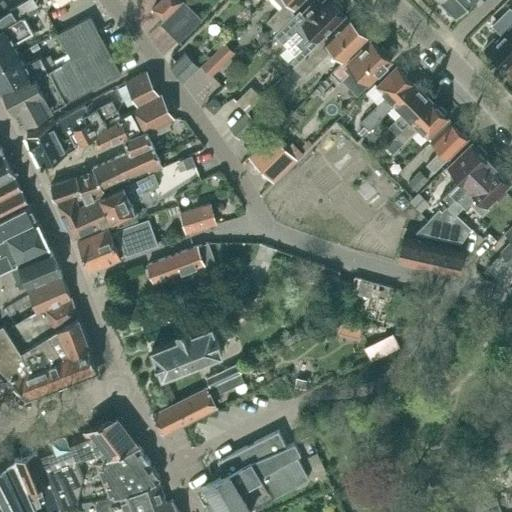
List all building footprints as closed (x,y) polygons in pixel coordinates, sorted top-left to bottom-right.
[(0,28),(38,5),(34,0),(32,0),(12,12),(10,9),(0,15),(0,28)] [(164,18),(182,0),(160,0),(153,8),(164,18)] [(277,31),(294,14),(291,11),(302,0),(287,0),(267,20),(277,31)] [(342,8),(334,0),(333,0),(332,2),(329,0),(327,0),(320,7),(314,1),(302,13),(299,9),(279,30),(301,51),(294,59),(297,62),(344,16),(339,10),(342,8)] [(441,0),(447,5),(446,6),(446,7),(446,8),(446,9),(447,10),(447,11),(448,12),(448,13),(449,13),(450,14),(452,14),(453,14),(455,14),(456,15),(471,0),(474,0),(479,4),(483,0),(441,0)] [(183,1),(160,24),(178,43),(201,20),(183,1)] [(511,8),(494,24),(504,34),(497,41),(495,39),(484,49),(492,57),(494,55),(505,66),(511,59),(511,8)] [(0,29),(0,64),(20,53),(14,42),(32,31),(23,15),(0,29)] [(29,74),(2,88),(22,126),(121,73),(90,15),(57,33),(67,52),(70,58),(31,78),(29,74)] [(293,65),(283,74),(291,83),(296,77),(298,79),(302,76),(303,77),(332,49),(344,60),(367,38),(365,36),(366,30),(360,24),(355,26),(348,19),(327,39),(325,36),(295,66),(293,65)] [(342,64),(331,74),(339,82),(343,78),(354,90),(361,90),(390,61),(371,42),(348,64),(353,69),(349,72),(342,64)] [(224,44),(202,64),(211,73),(232,53),(224,44)] [(185,51),(171,66),(183,83),(200,66),(185,51)] [(20,53),(0,64),(0,84),(2,88),(29,74),(31,78),(70,58),(67,52),(53,60),(49,54),(42,59),(40,55),(25,63),(20,53)] [(394,105),(393,104),(413,84),(406,77),(407,72),(402,66),(397,67),(377,86),(386,96),(361,121),(369,129),(394,105)] [(138,105),(160,95),(147,70),(126,81),(138,105)] [(388,143),(430,101),(423,94),(424,89),(419,84),(414,84),(393,104),(394,105),(403,114),(389,127),(388,127),(380,134),(388,143)] [(250,87),(236,101),(246,111),(260,98),(250,87)] [(132,110),(134,114),(142,132),(125,139),(130,150),(119,155),(128,177),(146,168),(146,167),(160,160),(147,130),(174,116),(162,95),(131,109),(132,110)] [(96,135),(95,133),(94,132),(107,126),(103,117),(117,110),(112,99),(87,112),(83,114),(87,121),(77,126),(81,132),(76,135),(78,139),(81,144),(96,135)] [(430,101),(388,143),(386,145),(393,153),(418,128),(428,138),(447,118),(445,116),(446,112),(442,107),(437,108),(430,101)] [(57,119),(27,135),(42,165),(77,146),(74,141),(78,139),(76,135),(81,132),(77,126),(87,121),(83,114),(87,112),(83,105),(57,118),(57,119)] [(131,116),(134,114),(132,110),(109,122),(111,126),(95,133),(96,135),(100,146),(138,130),(131,116)] [(247,111),(230,128),(239,138),(257,121),(247,111)] [(441,151),(426,165),(433,173),(467,139),(461,132),(461,128),(456,122),(452,123),(450,121),(430,140),(441,151)] [(271,136),(251,155),(274,179),(295,159),(271,136)] [(447,207),(491,164),(484,157),(487,154),(479,146),(476,149),(472,145),(448,168),(459,180),(439,199),(447,207)] [(0,218),(30,203),(4,153),(0,155),(0,218)] [(191,154),(183,158),(187,167),(195,164),(191,154)] [(128,177),(119,155),(93,167),(105,193),(149,173),(147,169),(128,177)] [(491,164),(447,207),(443,211),(440,209),(415,233),(460,243),(474,229),(459,214),(466,207),(468,209),(471,205),(483,217),(491,209),(490,208),(498,201),(499,203),(510,193),(508,191),(511,186),(511,179),(494,161),(491,164)] [(420,169),(408,181),(417,190),(429,178),(420,169)] [(105,193),(100,195),(112,219),(134,208),(125,190),(133,186),(136,194),(158,185),(152,171),(105,193)] [(74,194),(75,198),(84,196),(86,201),(105,192),(95,172),(51,185),(57,200),(73,193),(74,194)] [(415,198),(411,202),(419,210),(428,202),(419,193),(415,198)] [(79,205),(75,198),(74,194),(57,200),(74,236),(107,221),(109,226),(109,227),(112,226),(138,217),(134,208),(112,219),(100,195),(79,205)] [(217,200),(211,202),(214,212),(225,208),(223,203),(217,200)] [(211,202),(180,211),(186,230),(217,221),(214,212),(211,202)] [(0,272),(18,264),(51,247),(30,203),(0,218),(0,272)] [(111,231),(109,227),(109,226),(78,239),(89,268),(121,256),(120,254),(126,252),(127,254),(158,241),(147,215),(116,227),(117,229),(111,231)] [(511,242),(501,253),(511,263),(511,262),(511,227),(506,234),(511,240),(511,242)] [(404,237),(399,259),(459,272),(464,251),(404,237)] [(198,245),(147,264),(154,282),(175,274),(179,282),(193,275),(190,268),(204,263),(206,268),(215,263),(208,242),(198,245)] [(18,264),(0,272),(0,305),(28,289),(28,286),(61,272),(52,249),(18,264)] [(63,275),(28,289),(0,305),(0,315),(2,318),(16,310),(15,308),(32,298),(37,310),(71,296),(63,275)] [(405,290),(402,308),(418,312),(422,294),(405,290)] [(78,316),(71,296),(37,310),(8,328),(23,350),(47,334),(78,316)] [(47,334),(23,350),(22,350),(3,322),(0,325),(0,366),(28,395),(29,394),(85,372),(93,358),(78,316),(47,334)] [(179,338),(151,348),(162,376),(222,353),(212,325),(191,333),(189,328),(177,333),(179,338)] [(213,385),(222,381),(242,371),(238,363),(209,377),(213,385)] [(306,389),(308,379),(296,377),(295,387),(306,389)] [(222,381),(213,385),(210,386),(155,413),(164,432),(217,406),(213,395),(226,389),(222,381)] [(79,500),(128,492),(146,486),(159,480),(161,478),(142,449),(139,445),(117,415),(85,428),(85,429),(68,436),(65,429),(49,436),(51,442),(38,447),(62,511),(81,511),(80,507),(77,500),(79,500)] [(226,475),(201,488),(214,511),(246,511),(309,477),(297,455),(301,452),(296,442),(287,446),(279,430),(219,461),(226,475)] [(38,511),(62,511),(38,447),(35,439),(19,446),(22,454),(15,456),(38,511)] [(38,511),(15,456),(0,466),(0,511),(38,511)] [(128,492),(79,500),(82,511),(85,511),(95,509),(96,511),(179,511),(173,499),(166,501),(159,480),(146,486),(131,492),(128,492)] [(503,511),(500,503),(478,511),(477,511),(503,511)]
